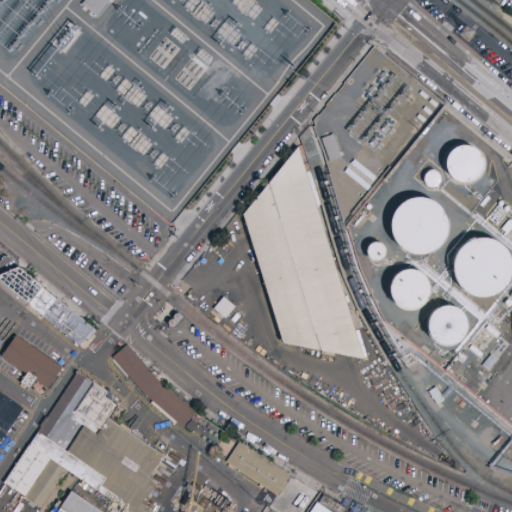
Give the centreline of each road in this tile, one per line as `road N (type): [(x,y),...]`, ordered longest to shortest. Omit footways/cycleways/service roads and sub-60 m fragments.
road 1 (residential): [(369,23),(126,323)]
road 2 (residential): [(126,323),(233,413),(360,489)]
road 3 (primary): [(369,23),(511,139)]
road 4 (residential): [(0,223),(126,323)]
road 5 (primary): [(511,104),(390,1)]
